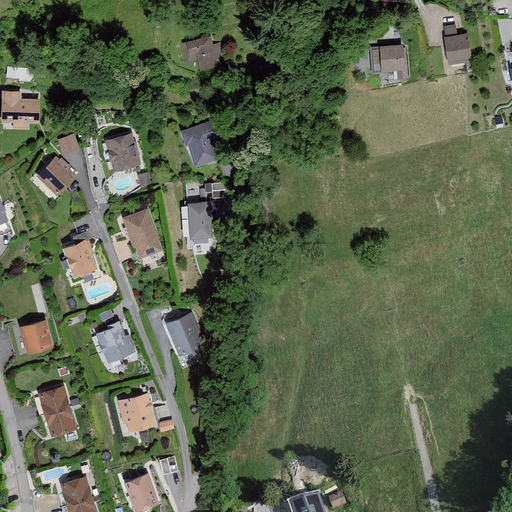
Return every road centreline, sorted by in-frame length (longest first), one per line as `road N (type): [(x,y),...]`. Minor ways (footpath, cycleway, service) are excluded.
road 1 (residential): [(286,0),(243,129),(214,434),(189,511)]
road 2 (residential): [(0,382),(28,511)]
